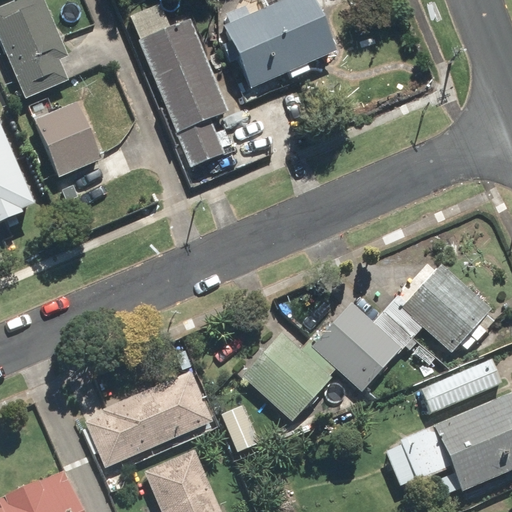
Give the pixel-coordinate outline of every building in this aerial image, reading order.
[(33,0),(0,14),(0,49),(27,110),(84,85),(46,0),(33,0)] [(285,0),(220,25),(244,89),(329,57),(307,0),(285,0)] [(227,123),(189,34),(140,55),(178,144),(227,123)] [(79,97),(30,117),(55,183),(105,163),(79,97)] [(0,222),(23,213),(0,159),(0,222)] [(446,273),(408,314),(451,353),(488,312),(446,273)] [(334,303),(301,347),(364,394),(397,350),(334,303)] [(278,337),(238,372),(282,421),(321,386),(278,337)] [(432,410),(506,382),(498,362),(424,389),(432,410)] [(186,363),(77,414),(103,470),(212,419),(186,363)] [(511,401),(434,426),(453,486),(511,467),(511,401)] [(259,443),(249,424),(227,437),(237,456),(259,443)] [(157,476),(168,511),(226,511),(210,459),(157,476)] [(0,485),(0,511),(85,511),(68,462),(0,485)]
